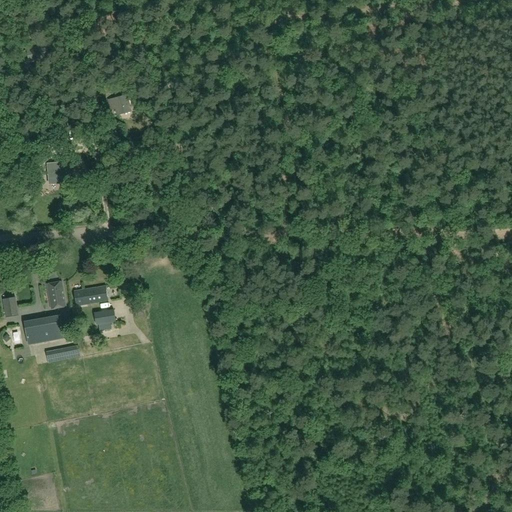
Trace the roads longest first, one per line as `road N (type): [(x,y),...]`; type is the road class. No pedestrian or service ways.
road 1 (track): [(511,231),(233,238),(110,231)]
road 2 (track): [(45,0),(93,35),(90,92),(107,135),(110,231)]
